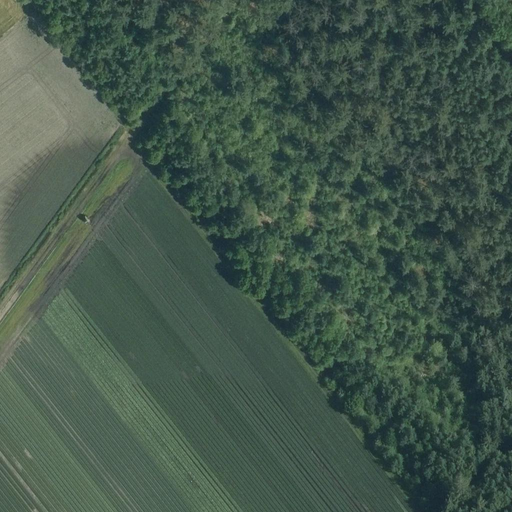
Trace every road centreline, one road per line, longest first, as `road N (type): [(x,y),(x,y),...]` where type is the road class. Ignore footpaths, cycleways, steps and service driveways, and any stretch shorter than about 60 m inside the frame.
road 1 (track): [(419,511),(127,137)]
road 2 (track): [(0,313),(234,0)]
